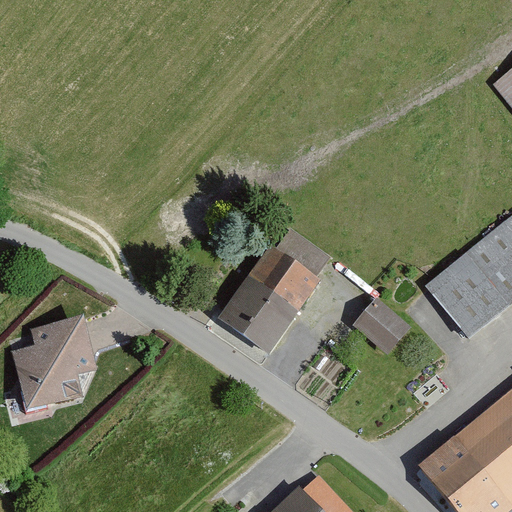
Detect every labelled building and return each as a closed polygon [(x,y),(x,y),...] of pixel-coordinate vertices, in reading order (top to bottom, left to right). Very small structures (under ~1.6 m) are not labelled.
[(511,61),(487,82),(511,112),(511,61)] [(511,211),(421,283),(463,336),(511,297),(511,211)] [(299,237),(284,257),(314,279),(329,258),(299,237)] [(284,257),(265,245),(242,278),(295,315),(318,282),(314,279),(284,257)] [(295,315),(242,278),(213,319),(266,356),(295,315)] [(406,326),(371,299),(349,329),(383,356),(406,326)] [(80,310),(24,324),(29,344),(9,349),(24,407),(83,392),(71,374),(95,368),(80,310)] [(511,386),(452,435),(509,504),(511,501),(511,386)] [(452,435),(412,466),(447,511),(500,511),(509,504),(452,435)] [(351,511),(312,470),(296,485),(321,511),(351,511)] [(321,511),(296,485),(266,511),(321,511)]
